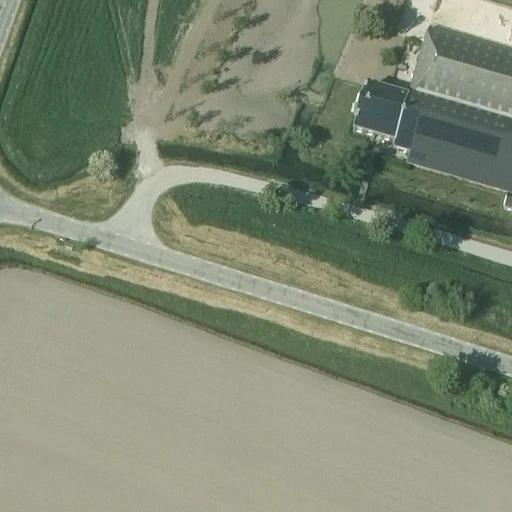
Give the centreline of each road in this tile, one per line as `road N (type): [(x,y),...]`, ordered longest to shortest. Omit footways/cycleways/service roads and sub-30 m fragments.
road 1 (unclassified): [(511,259),(304,198),(193,175),(146,194),(119,242)]
road 2 (tertiary): [(511,371),(119,242)]
road 3 (tertiary): [(119,242),(0,206)]
